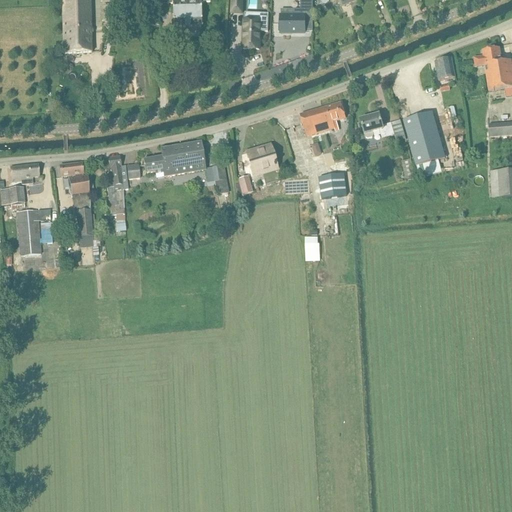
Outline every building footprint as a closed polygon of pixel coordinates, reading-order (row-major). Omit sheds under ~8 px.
[(62,0),(63,45),(64,55),(91,54),(91,44),(90,0),(62,0)] [(157,0),(158,5),(158,6),(172,5),(172,17),(173,29),(201,28),(200,4),(210,4),(209,0),(157,0)] [(230,0),(230,16),(243,16),(243,0),(230,0)] [(281,15),(280,16),(280,36),(306,36),(306,33),(306,21),(313,21),(313,1),(300,1),(300,10),(281,10),(281,15)] [(242,20),(241,51),(262,52),(262,33),(268,33),(269,14),(256,14),(256,21),(245,20),(242,20)] [(483,57),(474,59),(475,69),(481,68),(485,67),(489,93),(505,90),(506,98),(511,97),(511,64),(511,61),(502,63),(500,49),(482,52),(483,57)] [(455,79),(453,70),(451,60),(435,63),(437,73),(439,82),(455,79)] [(346,120),(344,114),(341,104),(300,117),(303,126),(306,138),(335,129),(336,133),(339,132),(336,122),(346,120)] [(403,121),(406,131),(415,168),(417,168),(420,179),(442,173),(439,161),(445,159),(432,113),(403,121)] [(360,121),(366,139),(367,141),(372,139),(374,137),(373,136),(374,136),(373,134),(379,132),(381,140),(394,136),(391,124),(383,126),(380,116),(360,121)] [(489,139),(511,136),(511,123),(488,126),(489,139)] [(205,172),(202,153),(200,144),(161,150),(162,158),(143,161),(145,171),(146,175),(155,174),(156,179),(205,172)] [(319,144),(312,146),(316,157),(323,155),(319,144)] [(246,154),(253,177),(277,170),(274,159),(271,149),(258,153),(257,151),(246,154)] [(113,187),(107,187),(109,206),(110,206),(111,216),(115,216),(116,221),(117,225),(117,228),(119,228),(120,233),(121,236),(126,235),(125,232),(126,232),(125,227),(124,220),(122,191),(128,190),(127,177),(125,167),(121,167),(119,158),(108,159),(110,169),(108,169),(107,170),(108,176),(110,177),(111,177),(113,187)] [(82,164),(81,165),(60,167),(62,178),(72,177),(73,179),(69,180),(74,213),(76,213),(78,239),(79,239),(80,249),(92,248),(92,238),(90,212),(90,207),(89,187),(88,177),(83,177),(82,176),(83,176),(82,164)] [(127,167),(129,181),(133,181),(133,182),(136,182),(136,180),(139,180),(138,165),(127,167)] [(40,178),(40,176),(38,166),(10,169),(11,179),(11,183),(21,183),(21,186),(32,185),(32,179),(40,178)] [(220,167),(205,170),(207,184),(214,182),(215,186),(217,186),(219,196),(221,196),(229,194),(224,168),(221,168),(220,167)] [(511,199),(511,171),(490,172),(492,201),(511,199)] [(321,178),(323,199),(347,196),(345,175),(321,178)] [(247,179),(238,182),(238,181),(235,182),(237,201),(241,200),(244,199),(243,197),(252,195),(247,179)] [(11,211),(25,209),(23,189),(0,190),(0,197),(1,207),(10,206),(11,211)] [(93,206),(90,207),(90,212),(92,238),(92,248),(93,257),(99,256),(98,248),(103,247),(102,236),(96,237),(93,206)] [(50,211),(38,212),(16,213),(20,257),(41,255),(41,247),(42,247),(42,245),(53,245),(51,231),(53,230),(53,234),(58,233),(58,223),(52,223),(52,224),(40,225),(41,231),(41,240),(40,240),(39,222),(51,221),(50,211)] [(70,221),(58,222),(59,234),(68,233),(71,232),(70,221)] [(305,239),(306,262),(314,262),(314,255),(320,255),(319,246),(318,246),(318,239),(305,239)]
